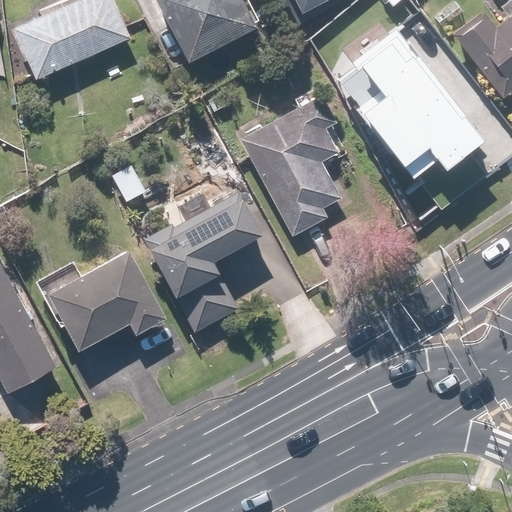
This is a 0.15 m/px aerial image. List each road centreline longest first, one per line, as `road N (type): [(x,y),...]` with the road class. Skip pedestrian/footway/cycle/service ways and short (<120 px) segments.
road 1 (primary): [(240,418),(511,249)]
road 2 (primary): [(240,418),(431,361),(511,358)]
road 3 (primary): [(65,511),(240,418)]
road 4 (primary): [(384,432),(227,511)]
road 5 (primary): [(511,359),(384,432)]
road 6 (primary): [(511,451),(465,432),(384,432)]
